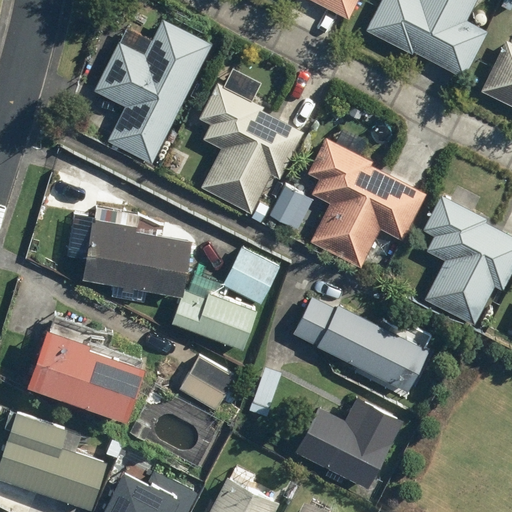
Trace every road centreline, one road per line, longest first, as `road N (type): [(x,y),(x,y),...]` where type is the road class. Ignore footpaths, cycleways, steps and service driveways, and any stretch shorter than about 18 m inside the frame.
road 1 (residential): [(211,0),(511,154)]
road 2 (residential): [(0,148),(38,0)]
